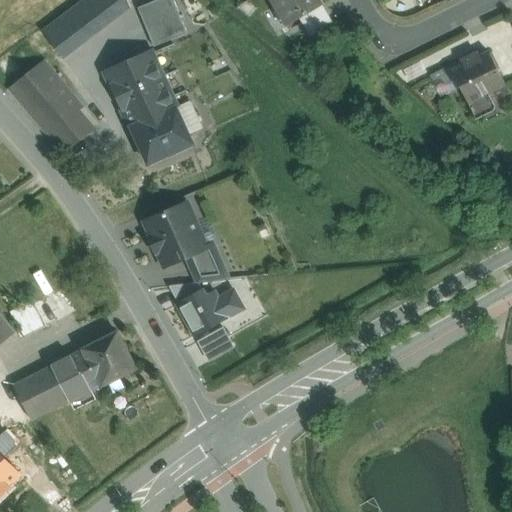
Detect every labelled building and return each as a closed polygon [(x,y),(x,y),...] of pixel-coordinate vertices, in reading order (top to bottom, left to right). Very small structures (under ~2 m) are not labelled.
[(84,0),(79,5),(96,28),(105,21),(105,22),(130,5),(127,0),(84,0)] [(185,0),(162,0),(137,10),(144,30),(190,11),(185,0)] [(321,0),(271,0),(286,27),(325,4),(321,0)] [(79,5),(55,22),(75,48),(105,22),(105,21),(96,28),(79,5)] [(208,6),(155,28),(161,42),(214,21),(208,6)] [(75,48),(55,22),(43,32),(63,58),(75,48)] [(478,53),(462,61),(464,66),(453,71),(461,88),(477,120),(494,111),(496,107),(489,93),(506,85),(490,53),(480,57),(478,53)] [(152,55),(108,73),(133,127),(176,108),(152,55)] [(84,108),(45,61),(9,90),(64,156),(96,129),(81,111),(84,108)] [(462,61),(431,76),(441,97),(461,88),(453,71),(464,66),(462,61)] [(133,127),(132,127),(149,164),(193,145),(189,135),(203,128),(191,102),(176,108),(133,127)] [(187,204),(146,222),(152,237),(150,238),(156,253),(159,252),(166,267),(187,258),(201,252),(200,249),(193,232),(198,230),(187,204)] [(77,311),(29,218),(0,233),(0,238),(34,306),(46,327),(77,311)] [(206,247),(200,249),(201,252),(187,258),(199,283),(229,280),(214,245),(206,248),(206,247)] [(0,286),(0,303),(3,306),(22,290),(11,277),(0,286)] [(199,283),(170,286),(179,303),(203,290),(199,283)] [(179,303),(178,303),(195,334),(242,308),(233,291),(218,299),(214,292),(206,297),(203,290),(179,303)] [(34,306),(13,317),(24,338),(46,327),(34,306)] [(0,345),(16,332),(0,312),(0,345)] [(118,332),(84,350),(102,385),(102,386),(136,369),(118,332)] [(84,350),(14,386),(32,421),(102,385),(84,350)]
